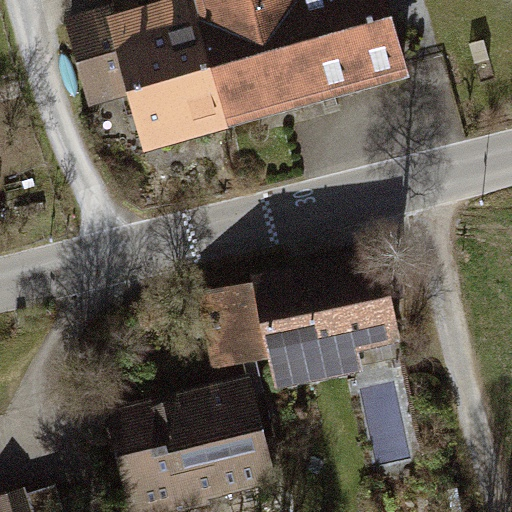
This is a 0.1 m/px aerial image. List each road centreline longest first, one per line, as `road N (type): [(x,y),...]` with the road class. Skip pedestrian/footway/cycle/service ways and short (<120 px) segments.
road 1 (tertiary): [(511,160),(0,286)]
road 2 (track): [(421,182),(456,414),(493,511)]
